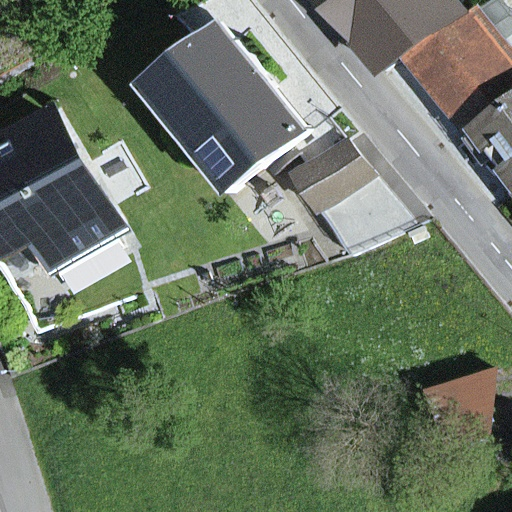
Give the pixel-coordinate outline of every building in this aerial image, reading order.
[(334,0),(392,76),(420,55),(481,9),(474,0),(334,0)] [(420,55),(482,132),(511,107),(511,30),(489,2),(481,9),(420,55)] [(321,125),(233,15),(153,78),(241,188),(321,125)] [(511,168),(511,107),(482,132),(511,168)] [(53,115),(0,143),(0,248),(4,255),(33,239),(64,297),(131,262),(53,115)] [(393,170),(367,132),(310,170),(336,209),(393,170)] [(500,370),(430,398),(443,431),(468,421),(477,444),(497,436),(500,370)]
